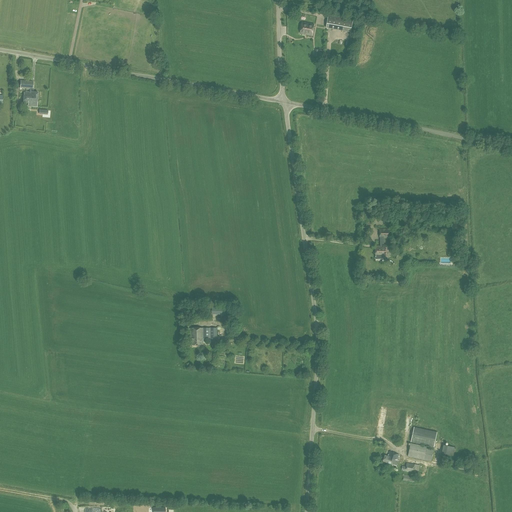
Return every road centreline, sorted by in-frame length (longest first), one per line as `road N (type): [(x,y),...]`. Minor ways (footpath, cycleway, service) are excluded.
road 1 (unclassified): [(306,511),(317,329),(284,101)]
road 2 (unclassified): [(284,101),(0,51)]
road 3 (unclassified): [(284,101),(511,146)]
